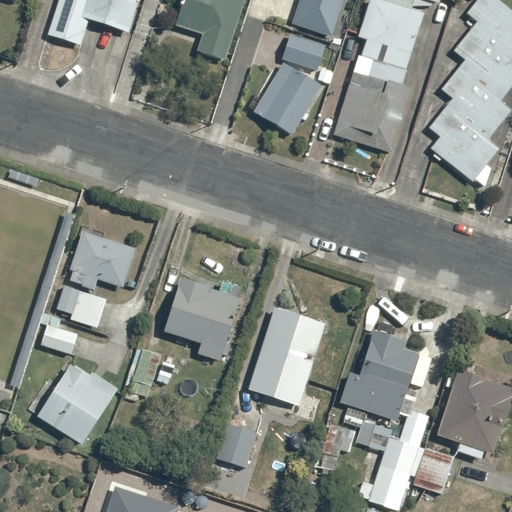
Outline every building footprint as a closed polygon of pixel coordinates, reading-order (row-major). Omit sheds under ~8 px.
[(105,0),(56,0),(46,37),(78,46),(85,22),(97,26),(105,0)] [(105,0),(97,26),(125,34),(134,0),(105,0)] [(243,0),(180,0),(172,25),(200,36),(195,52),(222,62),(243,0)] [(297,0),(297,2),(290,24),(329,37),(341,0),(297,0)] [(386,82),(400,86),(420,12),(373,0),(366,0),(357,37),(363,39),(354,74),(386,82)] [(457,69),(498,101),(511,83),(511,63),(510,62),(511,59),(511,11),(497,0),(476,0),(466,14),(475,21),(453,51),(464,60),(457,69)] [(283,50),(279,60),(316,72),(325,44),(288,33),(283,50)] [(319,87),(278,65),(250,114),(291,137),(319,87)] [(509,109),(498,101),(457,69),(441,90),(451,98),(428,129),(439,137),(428,150),(481,190),(489,169),(483,164),(496,147),(486,139),(509,109)] [(410,89),(400,86),(386,82),(382,94),(350,83),(333,136),(388,154),(410,89)] [(133,248),(81,230),(64,278),(93,288),(97,277),(121,286),(133,248)] [(216,285),(178,273),(160,330),(200,342),(197,352),(218,359),(240,286),(218,279),(216,285)] [(95,328),(105,299),(74,288),(60,283),(53,305),(69,310),(66,318),(95,328)] [(322,322),(272,306),(247,388),(296,404),(322,322)] [(69,353),(75,334),(55,328),(60,314),(46,310),(36,342),(69,353)] [(406,482),(419,444),(428,416),(411,410),(415,398),(401,393),(414,351),(400,347),(403,337),(370,327),(355,373),(347,371),(337,401),(393,418),(395,413),(404,415),(399,431),(392,429),(362,419),(355,442),(376,449),(360,497),(397,510),(406,482)] [(160,354),(138,348),(127,390),(149,396),(160,354)] [(114,389),(67,359),(54,379),(50,376),(28,409),(79,443),(114,389)] [(508,384),(453,367),(433,432),(460,441),(457,450),(475,456),(478,448),(488,451),(508,384)] [(258,432),(227,423),(217,458),(247,467),(258,432)] [(354,430),(328,423),(320,455),(335,459),(338,448),(348,450),(354,430)] [(453,455),(419,444),(406,482),(440,493),(453,455)]
